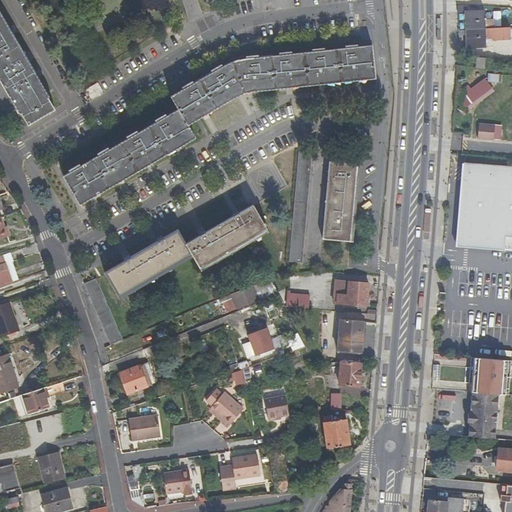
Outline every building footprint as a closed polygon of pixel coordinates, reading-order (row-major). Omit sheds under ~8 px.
[(465,29),(493,28),(492,21),(483,22),(483,11),(465,11),(465,29)] [(9,94),(11,93),(22,114),(29,125),(54,110),(32,74),(35,73),(0,12),(0,73),(3,79),(1,80),(9,94)] [(485,45),(485,40),(491,39),(510,39),(509,28),(493,28),(465,29),(466,48),(485,47),(485,45)] [(187,124),(239,92),(249,91),(310,84),(374,76),(371,45),(358,46),(345,48),(324,51),(311,52),(291,55),(279,56),(258,59),(245,60),(238,61),(224,66),(213,73),(195,84),(185,90),(173,98),(180,110),(168,117),(157,124),(139,134),(128,140),(110,150),(100,156),(82,166),(70,173),(64,177),(79,202),(122,178),(131,173),(157,159),(195,136),(189,126),(187,124)] [(475,62),(475,67),(485,68),(486,58),(477,57),(477,62),(475,62)] [(223,64),(212,71),(213,73),(224,66),(223,64)] [(502,76),(489,75),(488,82),(502,83),(502,76)] [(249,91),(239,92),(187,124),(189,126),(204,117),(234,98),(240,94),(258,92),(289,89),(323,85),(357,81),(374,78),(374,76),(310,84),(249,91)] [(492,88),(485,80),(470,90),(468,87),(462,91),(464,95),(455,102),(459,108),(458,112),(462,113),(463,109),(492,88)] [(185,90),(195,84),(194,82),(184,88),(185,90)] [(20,114),(22,114),(11,93),(9,94),(20,114)] [(157,124),(168,117),(167,115),(156,121),(157,124)] [(478,124),(477,136),(493,137),(494,126),(478,124)] [(128,140),(139,134),(138,132),(127,138),(128,140)] [(79,202),(80,205),(87,200),(119,183),(150,165),(181,148),(196,139),(195,136),(157,159),(131,173),(122,178),(79,202)] [(100,156),(110,150),(109,148),(98,154),(100,156)] [(311,152),(297,151),(288,264),(302,265),(311,152)] [(504,249),(505,234),(474,232),(474,235),(460,234),(461,231),(460,231),(466,163),(463,163),(455,245),(504,249)] [(511,166),(466,163),(460,231),(461,231),(460,234),(474,235),(474,232),(505,234),(504,249),(511,249),(511,166)] [(70,173),(82,166),(81,164),(69,171),(70,173)] [(350,243),(357,167),(328,164),(321,241),(350,243)] [(112,270),(105,273),(119,297),(192,256),(194,258),(200,269),(231,252),(267,231),(266,228),(267,227),(265,223),(264,224),(254,207),(230,220),(196,240),(186,245),(178,232),(147,249),(134,256),(118,266),(112,270)] [(201,272),(269,234),(267,231),(231,252),(200,269),(201,272)] [(12,282),(18,280),(9,254),(3,256),(12,282)] [(0,286),(12,282),(3,256),(0,256),(0,286)] [(121,300),(194,258),(192,256),(119,297),(121,300)] [(111,345),(124,339),(97,278),(84,284),(111,345)] [(367,305),(369,283),(335,280),(333,303),(367,305)] [(259,301),(253,288),(233,296),(238,310),(259,301)] [(290,294),(289,307),(309,309),(310,296),(290,294)] [(11,301),(0,304),(0,336),(0,337),(9,334),(17,331),(21,330),(11,301)] [(361,353),(364,323),(341,320),(337,350),(361,353)] [(256,357),(274,350),(267,329),(248,335),(256,357)] [(0,355),(0,391),(19,385),(8,353),(0,355)] [(471,391),(498,394),(507,394),(510,360),(470,356),(468,382),(472,383),(472,384),(471,390),(471,391)] [(157,383),(150,363),(120,374),(127,393),(157,383)] [(339,386),(360,387),(361,365),(360,365),(340,363),(339,386)] [(238,384),(245,382),(243,369),(235,372),(238,384)] [(45,386),(48,395),(64,390),(61,381),(45,386)] [(51,405),(48,395),(45,386),(25,393),(31,412),(51,405)] [(243,408),(225,392),(223,394),(217,389),(207,401),(213,406),(211,408),(230,424),(243,408)] [(469,422),(468,436),(494,438),(498,394),(471,391),(470,413),(467,413),(467,421),(468,421),(469,421),(469,422)] [(279,415),(291,412),(287,393),(266,397),(271,418),(279,416),(279,415)] [(326,411),(334,411),(334,397),(326,397),(326,411)] [(161,436),(158,414),(130,418),(133,440),(161,436)] [(332,421),(331,415),(323,416),(327,448),(350,445),(347,419),(332,421)] [(511,449),(497,449),(495,470),(511,471),(511,449)] [(269,453),(271,462),(284,460),(282,451),(269,453)] [(64,477),(58,452),(38,457),(44,481),(64,477)] [(262,476),(259,455),(233,459),(234,467),(221,469),(224,491),(238,489),(237,480),(262,476)] [(286,472),(284,460),(271,462),(273,475),(275,474),(278,494),(289,492),(285,472),(286,472)] [(0,492),(18,488),(12,464),(0,466),(0,492)] [(192,491),(189,470),(164,474),(168,495),(185,492),(185,495),(193,494),(192,491)] [(129,486),(129,487),(137,486),(134,474),(127,476),(129,486)] [(329,508),(339,511),(349,511),(351,480),(349,480),(329,502),(329,508)] [(511,511),(511,484),(506,484),(505,495),(500,494),(499,501),(504,501),(502,511),(511,511)] [(54,511),(73,507),(67,488),(42,495),(47,511),(54,511)] [(7,499),(10,509),(21,505),(18,496),(7,499)] [(461,511),(462,498),(448,497),(433,496),(433,500),(428,500),(427,511),(445,511),(446,510),(455,511),(461,511)]
